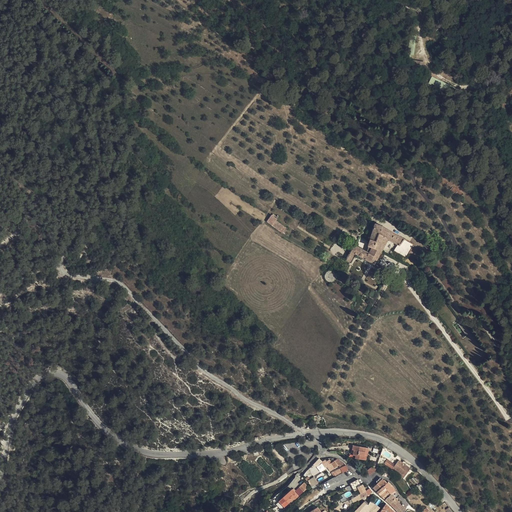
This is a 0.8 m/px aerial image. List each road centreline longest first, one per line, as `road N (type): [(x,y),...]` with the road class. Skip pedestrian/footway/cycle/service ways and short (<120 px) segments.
road 1 (unclassified): [(457,511),(411,459),(370,434),(318,431),(221,451),(155,453),(102,424),(53,373),(34,383),(8,434),(0,482)]
road 2 (track): [(304,433),(195,364),(118,282),(65,274),(64,228),(0,177)]
